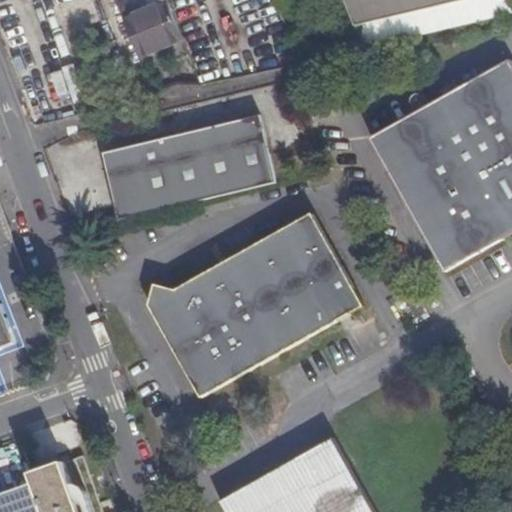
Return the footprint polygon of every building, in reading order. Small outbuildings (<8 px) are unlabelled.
[(148,0),(152,8),(125,19),(139,54),(149,49),(146,42),(180,28),(168,0),(148,0)] [(346,0),(356,23),(451,0),(346,0)] [(60,68),(79,60),(72,41),(53,48),(60,68)] [(498,53),(363,129),(443,265),(496,237),(490,228),(511,215),(511,77),(510,74),(498,53)] [(76,66),(53,72),(62,107),(85,101),(76,66)] [(144,217),(277,186),(260,113),(127,143),(144,217)] [(443,265),(363,129),(357,133),(434,270),(443,265)] [(496,237),(511,227),(511,215),(490,228),(496,237)] [(203,268),(152,296),(125,311),(123,312),(176,405),(312,329),(308,322),(319,315),(324,322),(339,313),(288,219),(203,268)] [(125,311),(152,296),(129,290),(125,311)] [(0,350),(4,349),(14,328),(0,291),(0,350)] [(400,295),(387,302),(400,325),(413,318),(400,295)] [(312,329),(324,322),(319,315),(308,322),(312,329)] [(366,511),(325,440),(212,503),(217,511),(366,511)] [(37,481),(47,511),(84,511),(67,461),(34,473),(37,481)] [(47,511),(37,481),(5,491),(9,502),(0,505),(0,511),(47,511)]
